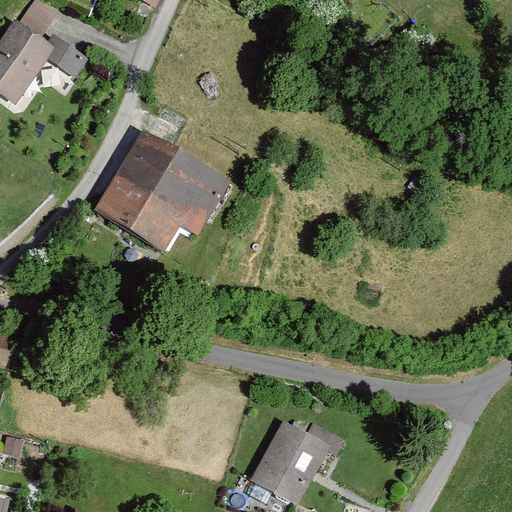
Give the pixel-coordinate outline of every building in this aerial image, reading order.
[(167,0),(123,0),(160,16),(167,0)] [(36,3),(17,30),(38,45),(57,17),(36,3)] [(17,30),(13,27),(0,43),(0,98),(15,109),(49,65),(54,57),(46,52),(38,45),(17,30)] [(51,43),(46,52),(54,57),(49,65),(77,83),(88,66),(51,43)] [(140,136),(88,219),(135,248),(154,261),(160,264),(180,232),(198,243),(230,192),(140,136)] [(154,261),(135,248),(124,264),(143,277),(154,261)] [(16,343),(0,339),(0,373),(9,375),(16,343)] [(279,430),(247,489),(289,511),(297,511),(328,456),(279,430)]
